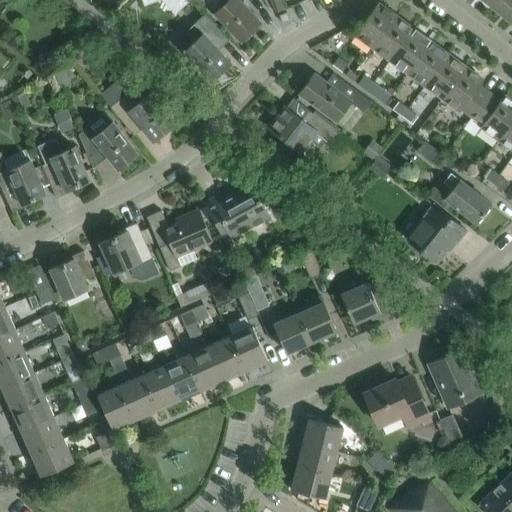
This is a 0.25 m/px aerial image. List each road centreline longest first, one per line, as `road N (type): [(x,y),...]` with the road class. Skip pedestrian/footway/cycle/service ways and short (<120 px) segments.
road 1 (residential): [(0,252),(173,162),(289,40),(356,0)]
road 2 (residential): [(511,246),(408,341),(271,402),(242,482)]
